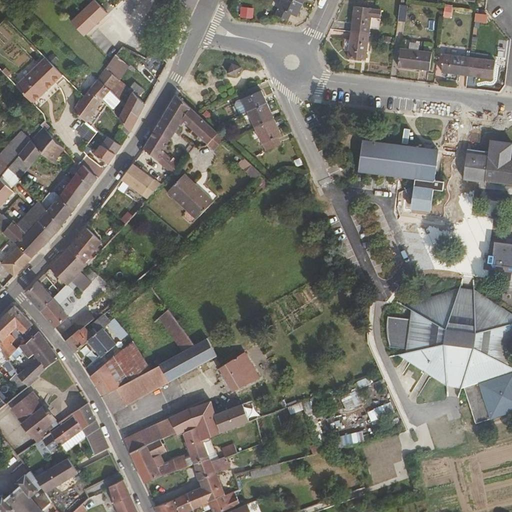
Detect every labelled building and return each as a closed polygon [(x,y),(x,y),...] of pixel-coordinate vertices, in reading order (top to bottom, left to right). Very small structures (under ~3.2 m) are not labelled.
[(295,17),(301,5),(290,0),(279,0),(276,8),(277,9),(274,16),(286,21),(290,14),(295,17)] [(405,15),(406,0),(398,0),(397,14),(405,15)] [(368,35),(371,9),(352,7),(349,32),(368,35)] [(365,60),(368,35),(349,32),(347,58),(365,60)] [(159,77),(167,62),(151,48),(143,61),(159,77)] [(428,70),(430,52),(398,48),(397,66),(428,70)] [(466,75),(468,57),(443,54),(441,72),(466,75)] [(128,68),(115,55),(111,59),(105,68),(118,80),(128,68)] [(492,79),(494,60),(468,57),(466,75),(492,79)] [(32,106),(61,75),(44,58),(15,89),(32,106)] [(235,77),(239,68),(231,63),(226,72),(235,77)] [(118,80),(105,68),(97,79),(110,92),(118,80)] [(110,92),(97,79),(89,89),(103,101),(103,102),(130,133),(137,119),(124,106),(118,100),(110,92)] [(118,100),(127,88),(118,80),(110,92),(118,100)] [(265,103),(259,90),(257,91),(255,86),(239,94),(241,99),(240,99),(241,102),(246,112),(265,103)] [(86,123),(103,101),(89,89),(72,112),(86,123)] [(137,119),(144,105),(133,92),(124,106),(137,119)] [(216,134),(175,96),(155,130),(168,140),(181,122),(207,144),(216,134)] [(246,112),(241,102),(236,103),(235,107),(239,116),(246,112)] [(273,120),(265,103),(246,112),(253,128),(273,120)] [(280,144),(277,137),(280,136),(273,120),(253,128),(264,152),(280,144)] [(85,123),(77,134),(89,142),(97,131),(85,123)] [(126,139),(113,128),(105,139),(119,148),(126,139)] [(54,163),(64,149),(42,129),(31,143),(24,135),(13,145),(23,155),(20,158),(31,167),(41,153),(54,163)] [(161,151),(168,140),(155,130),(143,151),(156,162),(163,153),(161,151)] [(224,141),(216,134),(207,144),(214,151),(224,141)] [(107,164),(119,148),(105,139),(94,154),(107,164)] [(511,184),(511,144),(492,141),(490,152),(468,149),(464,180),(486,183),(487,181),(511,184)] [(433,181),(437,151),(362,142),(357,172),(415,179),(413,187),(407,190),(411,201),(410,206),(416,207),(416,210),(430,212),(432,191),(442,192),(443,183),(433,181)] [(20,158),(23,155),(13,145),(1,158),(10,168),(20,158)] [(180,167),(163,153),(156,162),(172,175),(180,167)] [(0,178),(10,169),(10,168),(1,158),(0,158),(0,178)] [(31,167),(20,158),(10,168),(10,169),(19,180),(31,167)] [(257,182),(262,177),(246,159),(240,164),(257,182)] [(61,228),(96,179),(82,165),(47,212),(61,228)] [(142,196),(153,181),(145,175),(140,171),(131,165),(120,180),(142,196)] [(10,189),(19,180),(10,169),(0,178),(10,189)] [(215,201),(185,174),(168,192),(197,220),(215,201)] [(10,189),(0,178),(0,206),(13,192),(10,189)] [(147,199),(160,186),(153,181),(142,196),(147,199)] [(25,235),(47,212),(38,202),(15,226),(25,235)] [(31,259),(61,228),(47,212),(25,235),(15,226),(2,215),(1,216),(0,214),(0,231),(18,248),(31,259)] [(99,242),(85,228),(70,248),(83,262),(99,242)] [(31,259),(18,248),(1,265),(14,277),(31,259)] [(69,281),(85,264),(83,262),(70,248),(50,268),(63,282),(61,284),(64,287),(66,285),(69,281)] [(52,299),(37,282),(25,293),(41,311),(52,299)] [(59,306),(58,306),(71,290),(69,287),(66,285),(64,287),(52,299),(41,311),(55,328),(68,317),(66,314),(59,306)] [(446,383),(462,385),(511,375),(511,365),(508,363),(511,332),(511,314),(475,290),(471,290),(471,293),(461,292),(461,289),(458,288),(406,305),(413,310),(412,317),(388,314),(387,326),(388,334),(390,345),(408,347),(407,351),(399,353),(446,383)] [(71,309),(64,301),(59,306),(66,314),(71,309)] [(33,326),(14,306),(0,319),(0,338),(0,339),(0,347),(5,356),(13,347),(9,343),(14,338),(8,332),(16,323),(24,333),(33,326)] [(193,346),(167,310),(154,321),(161,331),(166,329),(181,352),(193,346)] [(84,328),(94,320),(87,313),(74,324),(61,335),(66,341),(78,330),(80,332),(84,328)] [(107,325),(109,323),(103,316),(91,326),(97,334),(102,329),(107,325)] [(74,324),(68,317),(55,328),(61,335),(74,324)] [(128,334),(114,319),(109,323),(107,325),(121,341),(128,334)] [(88,342),(93,338),(84,328),(80,332),(78,330),(66,341),(75,353),(88,342)] [(116,345),(102,329),(97,334),(93,338),(88,342),(102,358),(116,345)] [(59,359),(38,332),(26,342),(37,359),(16,374),(28,386),(37,378),(35,376),(59,359)] [(127,382),(112,357),(90,376),(102,396),(111,413),(216,356),(207,338),(193,346),(181,352),(159,364),(148,370),(127,382)] [(145,366),(131,341),(112,357),(127,382),(148,370),(145,366)] [(22,361),(13,347),(5,356),(7,360),(11,368),(22,361)] [(257,379),(246,354),(220,366),(231,392),(257,379)] [(159,364),(156,360),(145,366),(148,370),(159,364)] [(28,386),(16,374),(15,373),(9,380),(22,391),(28,386)] [(475,423),(511,410),(511,375),(462,385),(475,423)] [(52,421),(54,419),(45,407),(43,408),(32,393),(12,409),(23,423),(21,424),(32,437),(33,436),(38,441),(41,439),(49,433),(48,431),(56,426),(52,421)] [(71,415),(87,403),(83,398),(64,412),(68,417),(71,415)] [(252,426),(243,403),(215,415),(210,401),(192,407),(168,418),(175,434),(177,437),(181,434),(197,424),(204,439),(252,426)] [(303,408),(300,401),(289,407),(292,414),(303,408)] [(96,421),(87,403),(71,415),(72,417),(82,430),(96,421)] [(368,411),(371,422),(389,416),(385,406),(368,411)] [(56,426),(68,417),(64,412),(54,419),(52,421),(56,426)] [(51,452),(82,430),(72,417),(49,433),(41,439),(51,452)] [(159,441),(175,434),(168,418),(145,429),(153,444),(159,441)] [(109,450),(96,421),(82,430),(87,436),(94,456),(109,450)] [(193,465),(210,458),(213,457),(209,447),(207,448),(204,439),(197,424),(181,434),(189,455),(182,457),(183,462),(172,466),(170,462),(163,464),(159,455),(165,452),(159,441),(153,444),(130,454),(144,485),(193,465)] [(130,454),(153,444),(145,429),(123,439),(130,454)] [(172,466),(183,462),(182,457),(170,462),(172,466)] [(225,495),(216,473),(230,467),(227,457),(211,462),(210,458),(193,465),(201,487),(187,493),(192,510),(209,502),(225,495)] [(46,493),(77,474),(67,458),(34,478),(46,493)] [(40,511),(42,511),(50,502),(46,493),(34,478),(29,472),(16,484),(19,487),(7,499),(2,495),(0,497),(0,511),(40,511)] [(137,511),(122,480),(108,488),(119,511),(137,511)] [(236,503),(231,492),(225,495),(209,502),(212,511),(221,511),(230,508),(229,506),(236,503)] [(192,510),(187,493),(155,507),(156,511),(188,511),(189,511),(192,510)] [(82,511),(85,510),(84,507),(89,503),(87,499),(73,511),(82,511)]
